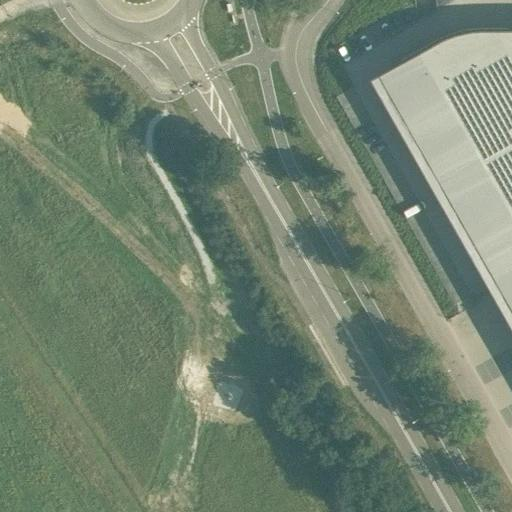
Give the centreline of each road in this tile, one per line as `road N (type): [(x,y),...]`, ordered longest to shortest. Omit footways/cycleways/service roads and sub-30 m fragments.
road 1 (unclassified): [(511,463),(297,75),(298,36),(326,0)]
road 2 (primary): [(447,511),(284,225)]
road 3 (primary): [(145,34),(284,225)]
road 4 (primary): [(284,225),(184,14)]
